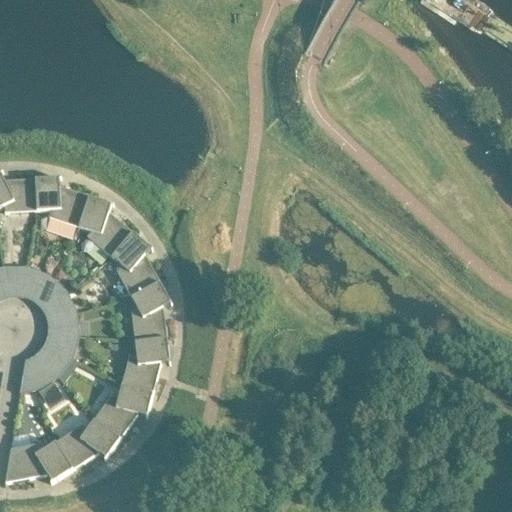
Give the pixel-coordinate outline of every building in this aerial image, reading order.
[(3,174),(0,175),(0,211),(5,209),(5,216),(38,214),(36,182),(5,183),(2,176),(4,175),(3,174)] [(62,181),(36,182),(38,214),(51,213),(49,220),(80,230),(90,200),(61,190),(60,182),(62,182),(62,181)] [(114,208),(90,200),(80,230),(92,234),(88,239),(113,260),(133,236),(110,216),(112,208),(114,209),(114,208)] [(117,272),(132,300),(161,285),(146,258),(151,252),(152,253),(153,252),(133,236),(113,260),(123,269),(117,272)] [(56,270),(54,274),(55,279),(59,282),(64,281),(67,277),(65,271),(61,268),(56,270)] [(27,269),(8,269),(7,277),(26,278),(27,269)] [(26,278),(43,284),(46,276),(27,269),(26,278)] [(58,295),(63,289),(50,277),(46,276),(43,284),(58,295)] [(173,308),(161,285),(132,300),(138,312),(132,313),(136,345),(168,341),(164,311),(171,307),(172,308),(173,308)] [(58,295),(68,311),(75,308),(68,293),(63,289),(58,295)] [(72,329),(79,328),(78,315),(75,308),(68,311),(72,329)] [(72,329),(70,347),(77,350),(80,339),(79,328),(72,329)] [(171,367),(168,341),(136,345),(137,358),(131,356),(122,388),(154,396),(161,366),(169,365),(170,367),(171,367)] [(62,364),(68,369),(73,362),(77,350),(70,347),(62,364)] [(62,364),(48,377),(53,384),(58,381),(68,369),(62,364)] [(21,387),(20,396),(38,393),(53,384),(48,377),(22,387),(21,387)] [(54,384),(38,394),(43,401),(58,391),(54,384)] [(147,421),(154,396),(122,388),(119,400),(114,396),(95,423),(121,442),(139,417),(147,419),(146,421),(147,421)] [(83,428),(56,445),(73,472),(99,456),(106,461),(105,462),(106,463),(121,442),(95,423),(87,433),(83,428)] [(44,446),(11,452),(6,486),(7,485),(48,478),(52,484),(51,485),(52,486),(73,472),(56,445),(45,452),(44,446)]
